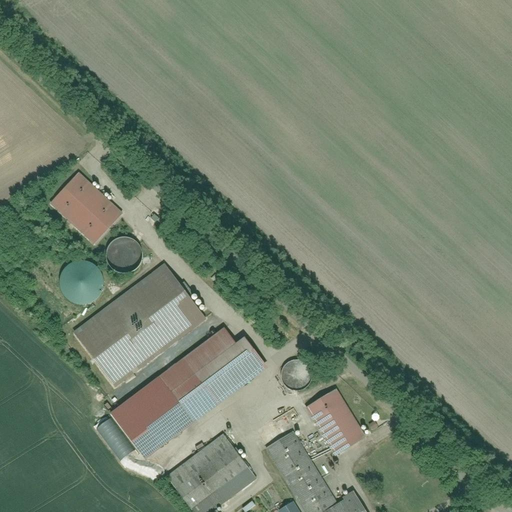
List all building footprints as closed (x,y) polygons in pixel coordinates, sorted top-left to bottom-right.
[(123,214),(81,175),(53,205),(96,244),(123,214)] [(119,274),(144,264),(133,237),(108,246),(119,274)] [(61,283),(62,290),(66,297),(72,302),(79,304),(86,304),(93,302),(99,298),(103,292),(105,285),(105,278),(102,271),(98,266),(92,262),(85,261),(78,261),(71,264),(66,269),(62,276),(61,283)] [(166,265),(74,335),(116,389),(207,320),(166,265)] [(226,327),(112,414),(148,461),(271,367),(247,337),(238,344),(226,327)] [(289,363),(285,383),(306,387),(310,367),(289,363)] [(338,390),(309,407),(338,456),(367,439),(338,390)] [(294,433),(267,450),(305,511),(352,511),(345,500),(338,504),(294,433)] [(224,436),(168,478),(193,511),(218,511),(258,482),(224,436)] [(367,511),(355,491),(344,498),(345,500),(352,511),(367,511)] [(255,501),(244,508),(246,511),(248,511),(258,505),(255,501)] [(300,511),(294,502),(279,511),(300,511)]
